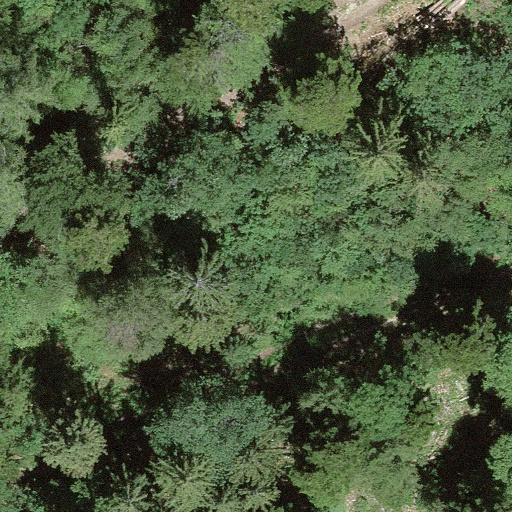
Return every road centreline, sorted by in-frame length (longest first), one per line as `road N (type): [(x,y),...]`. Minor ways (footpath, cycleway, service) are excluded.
road 1 (track): [(0,478),(85,452),(333,328),(511,258)]
road 2 (track): [(0,227),(358,0)]
